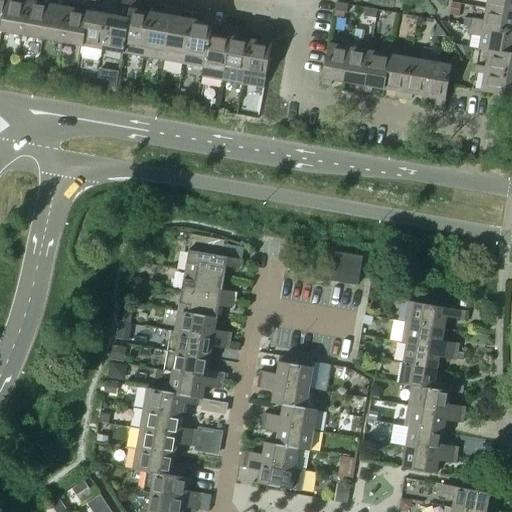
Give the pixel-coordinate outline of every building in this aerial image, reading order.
[(0,0),(0,51),(120,73),(123,53),(122,53),(131,0),(0,0)] [(143,57),(151,13),(139,11),(141,1),(134,0),(132,0),(123,53),(143,57)] [(511,0),(487,0),(486,9),(511,13),(511,0)] [(346,14),(348,5),(336,3),(334,11),(346,14)] [(164,60),(173,7),(164,5),(162,15),(151,13),(143,57),(164,60)] [(184,64),(192,20),(181,18),(182,8),(173,7),(164,60),(184,64)] [(376,19),(377,10),(365,8),(363,17),(376,19)] [(511,13),(486,9),(484,21),(471,18),(470,27),(511,34),(511,13)] [(204,67),(210,33),(211,33),(214,14),(204,12),(202,22),(192,20),(184,64),(203,67),(204,67)] [(223,80),(232,27),(223,25),(221,35),(211,33),(210,33),(204,67),(203,67),(201,76),(223,80)] [(243,84),(250,40),(239,38),(241,29),(232,27),(223,80),(243,84)] [(511,34),(470,27),(468,35),(481,37),(479,50),(483,51),(511,55),(511,34)] [(263,88),(273,34),(263,32),(261,42),(250,40),(243,84),(263,88)] [(344,82),(351,41),(341,39),(340,46),(328,44),(321,85),(330,86),(331,80),(344,82)] [(363,92),(370,51),(359,49),(360,42),(351,41),(344,82),(356,84),(355,90),(363,92)] [(384,89),(392,43),(383,41),(380,53),(370,51),(363,92),(371,93),(372,87),(384,89)] [(403,99),(410,58),(399,56),(401,45),(392,43),(384,89),(396,91),(395,97),(403,99)] [(424,96),(432,50),(423,48),(421,60),(410,58),(403,99),(411,100),(412,94),(424,96)] [(444,106),(451,66),(439,64),(441,52),(432,50),(424,96),(436,99),(435,104),(444,106)] [(511,55),(483,51),(481,66),(476,66),(475,72),(479,73),(477,88),(472,87),(471,90),(505,96),(503,106),(511,108),(511,55)] [(221,256),(224,241),(191,235),(188,251),(221,256)] [(224,278),(226,265),(230,265),(230,267),(241,269),(243,260),(221,256),(188,251),(185,271),(224,278)] [(357,286),(362,257),(335,252),(330,281),(357,286)] [(222,292),(224,278),(185,271),(181,291),(236,301),(237,293),(226,291),(226,292),(222,292)] [(217,319),(219,305),(223,306),(223,307),(234,309),(236,301),(181,291),(177,312),(217,319)] [(444,329),(446,316),(450,316),(450,318),(463,320),(465,312),(408,302),(405,322),(444,329)] [(214,332),(217,319),(177,312),(174,332),(230,342),(232,334),(219,331),(218,333),(214,332)] [(442,343),(444,329),(405,322),(401,343),(457,352),(459,344),(446,342),(446,344),(442,343)] [(230,342),(174,332),(171,332),(167,351),(210,359),(212,345),(216,346),(216,347),(229,350),(230,342)] [(437,370),(439,356),(443,357),(443,358),(456,361),(457,352),(401,343),(406,344),(402,363),(437,370)] [(210,359),(167,351),(164,371),(172,373),(223,382),(225,374),(212,371),(211,373),(207,372),(210,359)] [(309,389),(313,368),(314,363),(279,357),(276,376),(272,375),(272,374),(259,371),(258,380),(309,389)] [(435,383),(437,370),(402,363),(399,384),(411,386),(450,393),(452,385),(439,382),(439,384),(435,383)] [(203,398),(205,385),(209,386),(209,387),(222,390),(223,382),(172,373),(168,392),(203,398)] [(306,409),(306,408),(309,389),(258,380),(256,388),(269,390),(270,388),(274,389),(271,403),(282,405),(306,409)] [(448,406),(450,393),(411,386),(408,406),(464,416),(465,408),(452,405),(452,406),(448,406)] [(182,416),(185,402),(188,403),(188,405),(201,407),(203,398),(168,392),(146,388),(143,409),(182,416)] [(313,431),(317,410),(306,408),(306,409),(282,405),(280,418),(276,417),(276,416),(263,414),(262,422),(313,431)] [(443,434),(446,419),(450,420),(449,421),(462,424),(464,416),(408,406),(404,426),(409,427),(443,434)] [(180,429),(182,416),(143,409),(139,429),(195,439),(197,431),(184,429),(184,430),(180,429)] [(310,451),(313,431),(262,422),(260,430),(273,432),(274,430),(278,431),(275,444),(275,445),(299,449),(310,451)] [(441,446),(443,434),(409,427),(405,445),(457,456),(458,448),(445,446),(445,447),(441,446)] [(175,457),(177,442),(181,443),(181,445),(194,447),(195,439),(139,429),(135,450),(175,457)] [(295,469),(299,449),(275,445),(275,444),(264,442),(262,456),(258,456),(258,454),(245,452),(244,460),(295,469)] [(436,473),(438,459),(442,460),(442,462),(455,464),(457,456),(405,445),(402,467),(436,473)] [(173,470),(175,457),(135,450),(132,470),(154,474),(188,480),(190,471),(177,469),(177,470),(173,470)] [(292,489),(295,469),(244,460),(242,468),(255,470),(255,469),(259,469),(257,483),(292,489)] [(186,493),(188,480),(154,474),(150,493),(202,502),(203,494),(190,492),(190,493),(186,493)] [(496,502),(497,494),(443,485),(442,494),(454,496),(452,508),(475,511),(486,511),(489,501),(496,502)] [(150,493),(147,511),(182,511),(184,506),(188,506),(188,508),(201,510),(202,502),(150,493)]
